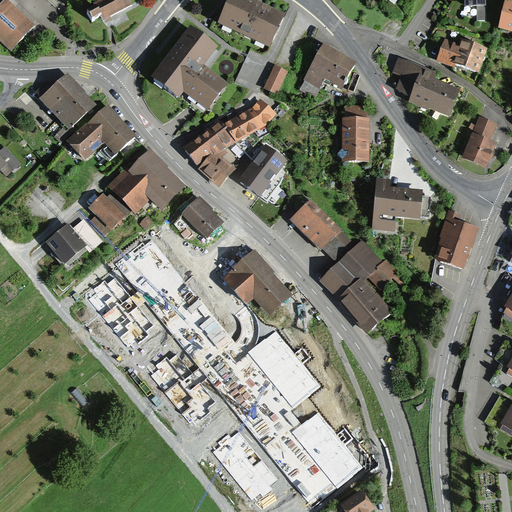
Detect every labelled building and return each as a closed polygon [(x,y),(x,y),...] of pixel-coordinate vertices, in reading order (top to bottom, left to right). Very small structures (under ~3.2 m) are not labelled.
[(4,0),(0,4),(0,40),(11,51),(36,25),(15,5),(10,0),(4,0)] [(130,0),(99,0),(94,3),(96,8),(89,12),(93,20),(101,16),(103,20),(104,20),(106,23),(113,20),(111,16),(133,4),(130,0)] [(256,0),(228,0),(218,23),(269,46),(285,13),(256,0)] [(465,0),(466,6),(478,5),(478,21),(485,21),(485,0),(465,0)] [(511,0),(505,0),(499,28),(511,31),(511,0)] [(190,24),(151,76),(177,95),(182,89),(207,108),(228,81),(205,64),(219,45),(190,24)] [(445,38),(437,62),(455,68),(456,64),(479,72),(487,48),(461,39),(460,43),(445,38)] [(356,62),(325,44),(304,79),(306,80),(301,89),(313,96),(324,77),(342,87),(356,62)] [(449,116),(459,89),(435,78),(437,72),(399,58),(394,73),(402,76),(397,90),(411,95),(409,102),(429,110),(429,109),(449,116)] [(275,63),(264,89),(277,94),(288,69),(275,63)] [(67,74),(39,99),(68,131),(96,106),(67,74)] [(221,120),(184,146),(196,165),(207,158),(224,148),(235,142),(264,126),(276,114),(261,98),(253,108),(224,124),(221,120)] [(137,136),(108,105),(88,124),(86,123),(67,141),(84,159),(103,142),(106,145),(99,151),(109,161),(137,136)] [(345,118),(343,118),(342,149),(337,154),(343,159),(342,161),(370,161),(370,118),(368,118),(368,105),(345,105),(345,118)] [(499,122),(479,114),(461,158),(487,168),(498,142),(492,140),(499,122)] [(266,144),(238,181),(266,201),(280,184),(293,162),(266,144)] [(0,169),(6,176),(21,163),(5,146),(0,150),(0,169)] [(199,169),(220,185),(236,168),(223,158),(228,153),(224,148),(207,158),(199,169)] [(169,167),(150,149),(127,172),(124,169),(107,186),(136,214),(150,199),(161,209),(184,184),(167,168),(169,167)] [(378,179),(373,230),(394,232),(396,216),(420,218),(421,215),(428,216),(430,197),(422,196),(423,190),(389,186),(390,180),(378,179)] [(107,197),(104,194),(89,208),(97,216),(91,221),(105,236),(130,211),(112,193),(107,197)] [(200,196),(181,215),(206,238),(223,220),(214,211),(215,210),(200,196)] [(311,199),(290,220),(320,250),(322,249),(337,263),(355,246),(339,230),(341,228),(311,199)] [(450,212),(440,238),(442,239),(434,260),(464,271),(480,227),(457,219),(459,215),(450,212)] [(84,220),(73,229),(87,245),(85,247),(90,252),(102,242),(84,220)] [(68,223),(46,242),(65,264),(85,247),(87,245),(73,229),(68,223)] [(384,261),(361,240),(355,246),(337,263),(319,281),(368,332),(391,310),(365,282),(368,278),(382,291),(399,273),(387,260),(384,261)] [(276,272),(255,248),(223,276),(246,303),(254,296),(270,314),(292,294),(274,274),(276,272)] [(511,404),(500,424),(502,425),(500,429),(511,436),(511,404)] [(364,490),(341,505),(346,511),(375,511),(374,510),(376,509),(364,490)]
